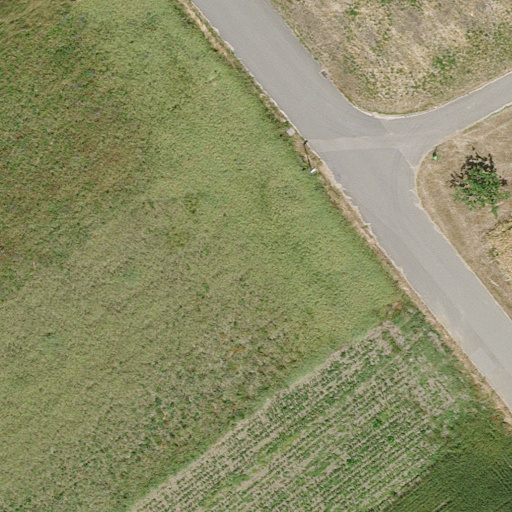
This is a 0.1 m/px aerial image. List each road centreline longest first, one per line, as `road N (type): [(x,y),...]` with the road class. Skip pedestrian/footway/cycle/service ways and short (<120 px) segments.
road 1 (unclassified): [(364,168),(511,357)]
road 2 (unclassified): [(225,0),(364,168)]
road 3 (residential): [(364,168),(511,82)]
